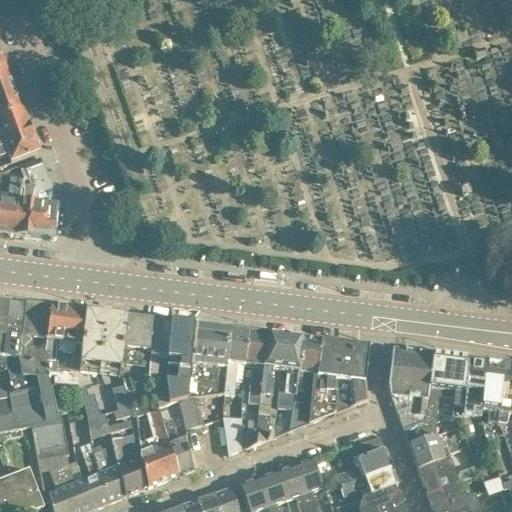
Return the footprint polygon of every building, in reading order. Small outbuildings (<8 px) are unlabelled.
[(0,96),(15,91),(12,83),(14,83),(12,77),(10,78),(8,73),(6,69),(0,71),(0,96)] [(15,91),(0,96),(0,119),(22,112),(20,107),(22,106),(20,101),(18,101),(15,91)] [(0,145),(30,134),(28,126),(28,122),(25,120),(23,115),(22,112),(0,119),(0,145)] [(30,134),(0,145),(0,159),(7,157),(10,165),(38,154),(36,149),(37,145),(34,143),(30,134)] [(14,240),(34,242),(43,168),(42,166),(24,172),(23,170),(21,171),(22,175),(21,182),(14,240)] [(58,206),(43,168),(34,242),(46,244),(54,238),(58,206)] [(8,202),(0,201),(0,237),(7,239),(9,242),(12,239),(14,240),(21,182),(10,180),(8,202)] [(50,309),(0,302),(0,435),(5,434),(31,429),(31,428),(50,425),(58,424),(48,380),(44,366),(50,309)] [(77,387),(78,374),(84,313),(50,309),(44,366),(48,380),(53,381),(53,385),(77,387)] [(79,369),(78,370),(120,375),(121,366),(122,354),(126,318),(106,316),(84,313),(79,369)] [(126,318),(122,354),(127,355),(126,367),(150,369),(154,322),(126,318)] [(150,369),(149,381),(160,383),(161,367),(159,367),(160,359),(167,360),(171,324),(154,322),(150,369)] [(194,327),(171,324),(167,360),(165,382),(168,396),(169,406),(177,404),(187,402),(194,327)] [(194,327),(187,402),(194,401),(198,400),(223,397),(231,331),(194,327)] [(231,331),(223,397),(234,398),(237,367),(245,368),(248,334),(231,331)] [(248,334),(245,368),(251,368),(247,406),(258,408),(266,336),(248,334)] [(258,408),(270,409),(271,399),(272,399),(274,381),(272,381),(273,371),(280,372),(285,338),(266,336),(258,408)] [(277,394),(276,410),(292,412),(292,411),(293,405),(295,393),(297,374),(299,374),(303,340),(285,338),(280,372),(287,373),(285,395),(277,394)] [(297,374),(295,393),(306,394),(307,385),(305,385),(306,375),(317,376),(321,343),(315,342),(306,341),(303,340),(299,374),(297,374)] [(313,379),(310,406),(308,427),(335,416),(344,345),(321,343),(317,376),(317,379),(313,379)] [(344,345),(335,416),(366,404),(364,385),(368,348),(344,345)] [(425,423),(433,357),(392,352),(388,389),(390,397),(402,431),(425,423)] [(433,357),(425,423),(436,419),(438,398),(454,400),(452,418),(462,420),(462,416),(469,361),(433,357)] [(469,361),(462,416),(480,418),(481,413),(487,363),(469,361)] [(480,418),(480,419),(481,424),(497,426),(504,365),(487,363),(481,413),(480,418)] [(511,366),(504,365),(497,426),(506,427),(508,416),(511,416),(511,366)] [(114,399),(126,395),(124,388),(112,392),(114,399)] [(79,391),(81,399),(88,398),(86,389),(79,391)] [(116,406),(128,403),(126,395),(114,399),(116,406)] [(94,396),(88,398),(81,399),(83,407),(96,404),(94,396)] [(168,396),(155,401),(156,403),(157,410),(169,406),(168,396)] [(187,402),(177,404),(185,432),(186,431),(201,427),(194,401),(187,402)] [(128,403),(116,406),(118,414),(130,410),(128,403)] [(157,408),(156,403),(130,410),(132,418),(133,419),(147,415),(158,412),(157,408)] [(98,411),(96,404),(83,407),(85,414),(98,411)] [(292,412),(288,435),(308,427),(310,406),(293,405),(292,411),(292,412)] [(130,410),(118,414),(112,415),(114,423),(132,418),(130,410)] [(86,418),(87,422),(100,418),(98,411),(85,414),(86,418)] [(152,441),(139,447),(141,464),(147,491),(177,479),(161,424),(159,415),(158,412),(147,415),(145,416),(152,441)] [(100,418),(87,422),(88,430),(107,425),(105,417),(100,418)] [(247,434),(245,452),(266,443),(266,444),(272,441),(273,437),(269,436),(270,420),(269,420),(257,419),(256,424),(255,435),(247,434)] [(171,421),(161,424),(177,479),(193,472),(183,442),(178,444),(171,421)] [(242,421),(222,421),(223,421),(227,457),(228,458),(241,453),(241,434),(242,421)] [(58,424),(50,425),(55,459),(66,457),(69,457),(63,423),(58,424)] [(110,436),(131,430),(130,423),(108,429),(110,436)] [(248,423),(247,434),(255,435),(256,424),(248,423)] [(435,424),(404,436),(408,447),(434,438),(435,424)] [(50,425),(31,428),(31,429),(38,462),(55,459),(50,425)] [(108,429),(107,425),(88,430),(90,441),(110,436),(108,429)] [(132,438),(111,443),(112,448),(117,469),(124,500),(143,492),(136,461),(132,438)] [(434,438),(408,447),(417,471),(449,460),(452,459),(451,457),(458,454),(454,445),(450,446),(448,441),(437,445),(434,438)] [(359,469),(334,479),(338,490),(391,470),(379,439),(352,449),(359,469)] [(89,445),(79,449),(82,456),(91,479),(83,483),(89,511),(94,511),(107,507),(99,476),(91,453),(90,451),(91,451),(89,445)] [(91,451),(90,451),(91,453),(99,476),(107,507),(124,500),(117,469),(112,448),(102,453),(100,447),(91,451)] [(449,460),(417,471),(423,487),(427,489),(428,491),(477,473),(475,468),(458,474),(459,478),(456,479),(449,460)] [(294,469),(309,511),(319,511),(317,506),(327,503),(312,463),(294,469)] [(70,511),(89,511),(83,483),(76,485),(68,466),(58,470),(66,492),(70,511)] [(276,475),(285,503),(294,499),(298,511),(309,511),(294,469),(276,475)] [(70,511),(66,492),(58,470),(48,473),(56,493),(48,496),(51,511),(70,511)] [(391,470),(338,490),(342,499),(359,493),(362,500),(369,498),(394,489),(397,488),(391,470)] [(8,480),(20,511),(39,511),(43,511),(42,506),(28,472),(8,480)] [(431,510),(435,511),(463,501),(457,485),(478,477),(477,473),(428,491),(429,493),(425,495),(431,510)] [(258,482),(268,511),(279,511),(277,505),(285,503),(276,475),(258,482)] [(20,511),(8,480),(0,482),(0,511),(20,511)] [(268,511),(258,482),(239,488),(248,511),(268,511)] [(500,483),(483,489),(487,499),(499,494),(503,493),(502,488),(500,483)] [(511,484),(502,488),(503,493),(508,491),(511,501),(511,484)] [(362,500),(358,509),(358,511),(387,511),(404,506),(401,498),(396,495),(394,489),(369,498),(362,500)] [(499,494),(505,510),(511,507),(511,501),(508,491),(503,493),(499,494)] [(237,511),(230,492),(214,497),(218,511),(237,511)] [(196,504),(198,511),(218,511),(214,497),(196,504)] [(477,511),(472,499),(464,502),(463,501),(435,511),(434,511),(477,511)]
